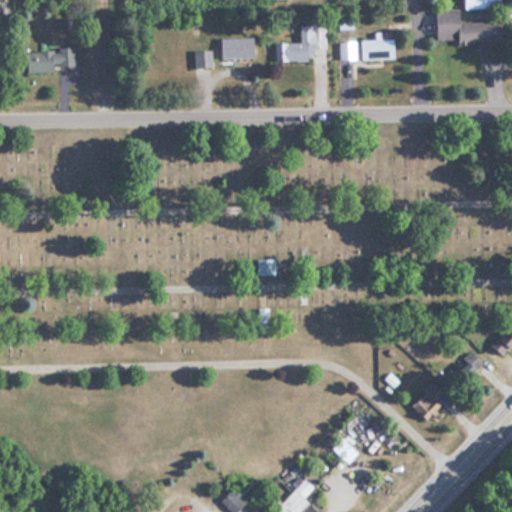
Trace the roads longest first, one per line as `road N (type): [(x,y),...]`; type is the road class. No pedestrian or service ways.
road 1 (tertiary): [(0,123),(511,112)]
road 2 (primary): [(423,511),(511,417)]
